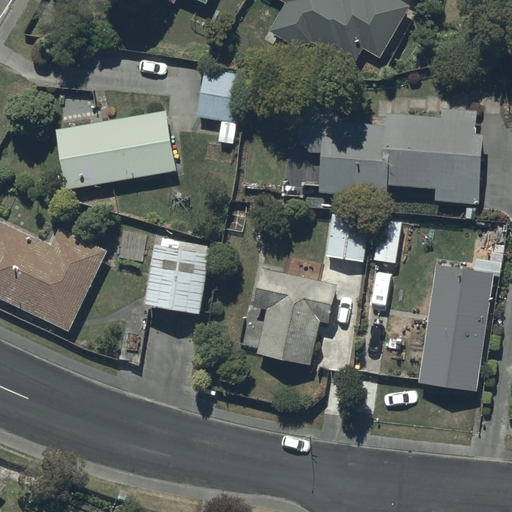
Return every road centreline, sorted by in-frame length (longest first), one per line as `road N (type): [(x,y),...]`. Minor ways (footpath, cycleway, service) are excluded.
road 1 (residential): [(0,387),(148,442),(374,481)]
road 2 (residential): [(374,481),(511,493)]
